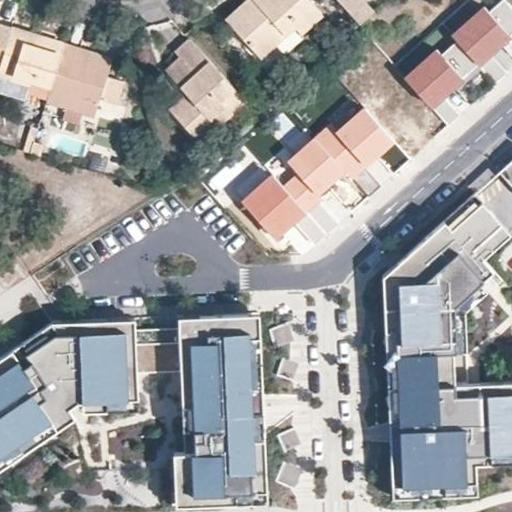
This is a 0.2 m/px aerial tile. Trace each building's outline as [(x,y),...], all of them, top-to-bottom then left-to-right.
[(244,0),(225,18),(249,45),(261,35),(270,46),(293,26),(298,33),(320,13),(307,0),(244,0)] [(335,0),(358,24),(371,11),(360,0),(335,0)] [(491,52),(511,35),(504,27),(511,20),(511,7),(505,0),(501,0),(489,11),(485,6),(453,34),(457,39),(464,47),(479,63),(496,83),(508,72),(491,52)] [(0,60),(10,28),(0,24),(0,60)] [(63,44),(10,28),(0,60),(0,70),(29,81),(50,87),(63,44)] [(261,35),(249,45),(259,56),(270,46),(261,35)] [(169,109),(191,133),(207,119),(211,124),(225,111),(228,114),(244,100),(189,39),(175,52),(180,58),(166,70),(186,93),(169,109)] [(449,60),(464,47),(457,39),(442,53),(449,60)] [(79,50),(63,44),(50,87),(45,102),(93,116),(99,99),(103,100),(101,104),(115,107),(122,84),(104,79),(109,66),(77,56),(79,50)] [(449,125),(461,114),(444,94),(479,63),(464,47),(449,60),(442,53),(438,47),(405,76),(449,125)] [(111,60),(79,50),(77,56),(109,66),(111,60)] [(29,81),(0,70),(0,82),(26,91),(29,81)] [(332,125),(318,138),(345,169),(370,196),(382,185),(363,165),(380,150),(378,148),(386,141),(387,143),(393,138),(366,107),(339,132),(332,125)] [(207,119),(191,133),(198,141),(228,114),(225,111),(211,124),(207,119)] [(22,150),(29,152),(32,143),(37,129),(29,126),(22,150)] [(301,174),(286,187),(327,234),(339,223),(318,199),(322,196),(319,192),(345,169),(318,138),(317,137),(290,161),(301,174)] [(29,152),(41,156),(44,146),(32,143),(29,152)] [(511,159),(499,170),(511,184),(511,159)] [(274,174),(244,201),(275,235),(293,219),(316,244),(327,234),(286,187),(274,174)] [(477,463),(511,461),(511,380),(504,380),(504,390),(457,392),(456,382),(455,349),(458,349),(456,304),(481,281),(494,269),(483,257),(511,232),(475,192),(404,256),(414,268),(399,281),(400,306),(385,307),(386,331),(396,331),(400,421),(390,421),(392,486),(457,483),(477,482),(477,463)] [(383,275),(385,307),(400,306),(399,281),(414,268),(404,256),(383,275)] [(456,304),(458,349),(468,348),(466,308),(487,289),(481,281),(456,304)] [(264,411),(260,311),(177,315),(178,327),(249,324),(252,411),(264,411)] [(135,329),(135,317),(101,319),(102,330),(135,329)] [(138,396),(135,329),(102,330),(101,319),(63,321),(46,321),(0,354),(0,460),(1,459),(0,457),(0,444),(63,399),(83,398),(138,396)] [(252,411),(249,324),(178,327),(183,452),(174,453),(175,494),(202,493),(202,504),(220,503),(219,492),(267,490),(264,411),(252,411)] [(386,331),(390,421),(400,421),(396,331),(386,331)] [(504,390),(504,380),(456,382),(457,392),(504,390)] [(139,408),(138,396),(83,398),(83,410),(139,408)] [(0,457),(1,459),(71,409),(63,399),(0,444),(0,457)] [(477,482),(457,483),(392,486),(393,497),(478,492),(477,482)] [(268,501),(267,490),(219,492),(220,503),(268,501)] [(202,504),(202,493),(175,494),(176,506),(202,504)]
